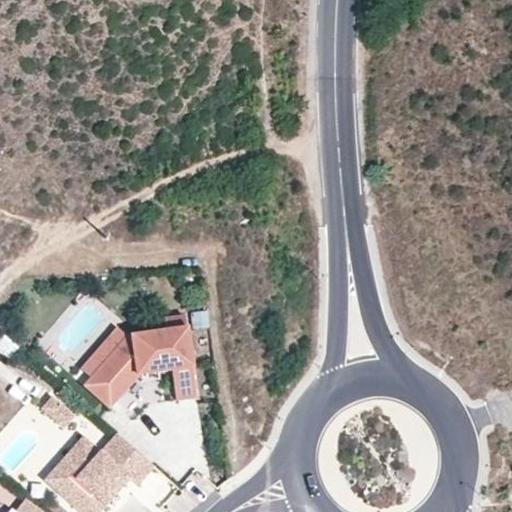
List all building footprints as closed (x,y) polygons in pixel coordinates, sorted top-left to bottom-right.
[(198,396),(188,315),(168,317),(169,330),(129,335),(93,378),(118,399),(140,373),(142,372),(160,370),(174,368),(177,398),(198,396)] [(6,332),(0,335),(0,352),(3,357),(16,349),(6,332)] [(160,370),(142,372),(143,379),(160,377),(160,370)] [(112,406),(118,399),(93,378),(87,385),(112,406)] [(137,487),(154,468),(116,435),(100,453),(83,437),(64,458),(73,466),(53,489),(78,511),(100,511),(123,487),(120,484),(126,477),(129,480),(137,487)] [(123,487),(129,480),(126,477),(120,484),(123,487)] [(41,511),(26,500),(16,511),(13,511),(12,511),(10,511),(41,511)]
